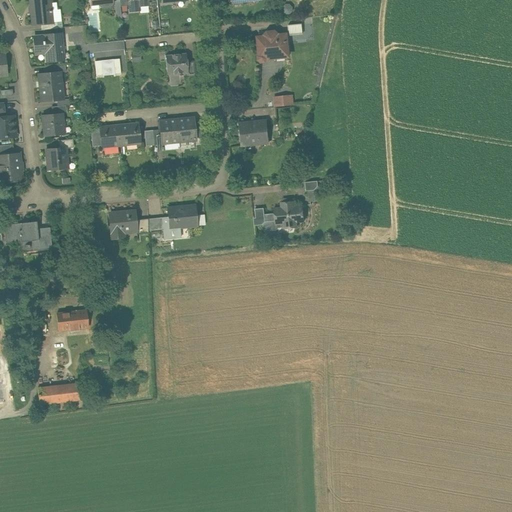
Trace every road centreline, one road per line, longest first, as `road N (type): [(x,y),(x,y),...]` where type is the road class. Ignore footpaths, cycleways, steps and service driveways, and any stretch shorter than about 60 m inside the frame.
road 1 (residential): [(211,0),(215,168),(198,182),(39,200)]
road 2 (residential): [(18,40),(39,200)]
